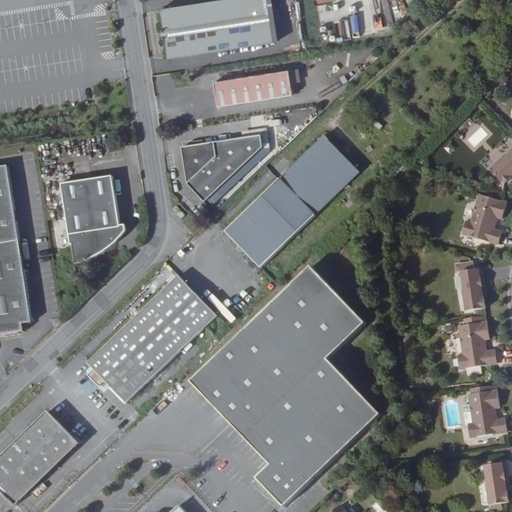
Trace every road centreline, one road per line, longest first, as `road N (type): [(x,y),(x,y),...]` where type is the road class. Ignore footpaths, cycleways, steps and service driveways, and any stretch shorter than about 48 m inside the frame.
road 1 (residential): [(0,399),(144,256),(157,231),(127,0)]
road 2 (unknown): [(0,159),(24,170),(44,315),(35,337)]
